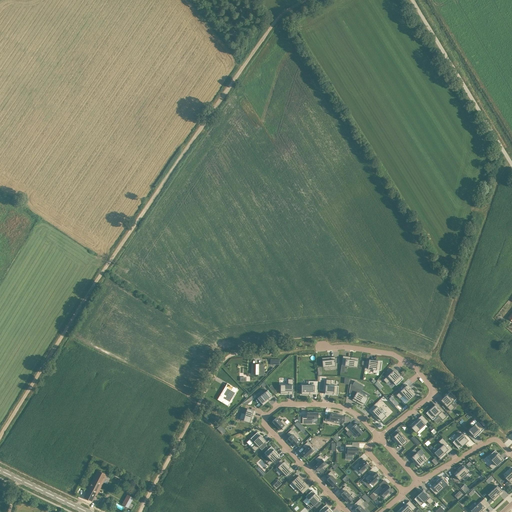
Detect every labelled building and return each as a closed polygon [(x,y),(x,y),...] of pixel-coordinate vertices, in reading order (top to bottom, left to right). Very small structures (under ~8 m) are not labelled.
[(343,356),(341,365),(342,365),(357,367),(359,358),(352,357),(351,357),(350,358),(343,357),(343,356)] [(336,366),(335,357),(334,357),(334,358),(330,358),(330,357),(328,357),(322,358),(323,367),(336,366)] [(382,361),(369,359),(368,368),(380,370),(382,361)] [(252,374),(259,374),(259,376),(264,376),(264,368),(263,368),(263,364),(252,364),(252,374)] [(403,379),(398,374),(394,369),(393,370),(383,380),(387,384),(391,380),(396,385),(403,379)] [(280,394),(287,394),(288,394),(288,392),(293,392),(293,394),(293,379),(288,379),(288,384),(280,384),(280,394)] [(325,393),(325,394),(331,395),(338,395),(338,386),(331,385),(331,380),(326,379),(325,393)] [(317,393),(317,394),(318,394),(318,385),(301,385),(301,394),(308,394),(310,394),(310,393),(317,393)] [(406,386),(407,385),(396,395),(400,399),(404,395),(409,400),(416,394),(411,389),(410,388),(409,389),(406,386)] [(219,400),(224,403),(226,400),(230,403),(238,390),(233,387),(231,390),(226,387),(219,400)] [(263,405),(268,401),(270,400),(269,399),(272,397),(273,398),(273,397),(267,390),(257,398),(263,405)] [(456,398),(450,391),(445,396),(441,400),(442,401),(451,411),(455,408),(451,403),(456,398)] [(368,398),(357,392),(352,400),(353,399),(357,401),(356,402),(358,403),(363,406),(368,398)] [(375,417),(379,422),(386,415),(375,404),(368,410),(369,409),(375,415),(374,416),(375,417)] [(435,404),(431,408),(426,413),(432,420),(438,415),(443,420),(447,416),(444,414),(436,405),(435,404)] [(254,411),(256,411),(247,408),(247,409),(243,421),(252,423),(254,417),(254,415),(253,415),(254,411)] [(307,412),(306,412),(307,412),(307,414),(302,414),(302,423),(312,423),(312,418),(318,418),(318,412),(307,412)] [(330,413),(330,415),(326,414),(325,421),(335,422),(335,420),(340,421),(341,415),(342,415),(330,413)] [(415,421),(410,426),(416,433),(428,422),(422,416),(422,415),(421,415),(422,416),(417,421),(416,420),(415,421)] [(280,421),(276,417),(272,421),(280,430),(280,429),(281,428),(283,430),(288,426),(282,419),(280,421)] [(353,425),(351,422),(345,428),(347,431),(349,430),(353,434),(355,432),(358,436),(362,432),(363,432),(355,424),(353,425)] [(468,430),(475,437),(484,429),(478,422),(468,430)] [(216,429),(222,434),(225,430),(220,425),(216,429)] [(397,428),(390,435),(393,437),(392,438),(396,443),(397,444),(398,443),(401,446),(400,447),(400,448),(401,447),(402,446),(407,441),(404,438),(399,432),(400,431),(397,428)] [(298,436),(291,429),(287,434),(290,437),(288,438),(296,446),(300,442),(296,438),(298,436)] [(252,447),(255,451),(266,441),(257,432),(251,438),(256,444),(252,447)] [(453,442),(459,449),(468,440),(462,433),(453,442)] [(452,449),(453,449),(442,438),(438,441),(442,445),(434,453),(441,460),(447,454),(446,453),(451,448),(452,449)] [(310,445),(307,441),(303,446),(306,449),(301,453),(301,454),(305,458),(309,454),(311,456),(315,452),(309,446),(310,445)] [(352,445),(346,444),(346,448),(347,448),(347,456),(353,456),(353,454),(358,454),(358,448),(359,448),(358,448),(352,448),(352,445)] [(280,456),(276,451),(271,446),(264,453),(271,459),(267,463),(269,465),(279,457),(280,456)] [(495,450),(488,456),(493,462),(490,465),(494,469),(504,459),(495,450)] [(410,459),(411,458),(414,461),(413,462),(414,463),(418,468),(425,462),(417,452),(411,458),(410,458),(410,459)] [(323,458),(320,455),(315,459),(318,462),(313,467),(314,467),(318,471),(322,467),(323,469),(327,465),(322,459),(323,458)] [(365,460),(360,464),(358,462),(353,466),(356,469),(357,468),(362,474),(366,470),(365,468),(369,465),(365,460)] [(289,468),(290,467),(289,466),(289,465),(285,461),(284,462),(281,464),(278,467),(287,477),(293,471),(294,470),(293,470),(292,471),(289,468)] [(454,474),(454,473),(453,473),(454,474),(460,480),(469,471),(463,465),(458,469),(457,470),(458,471),(454,474)] [(98,470),(84,498),(92,502),(95,495),(96,496),(107,475),(98,470)] [(337,478),(331,471),(326,475),(328,478),(327,479),(326,479),(334,487),(334,488),(335,487),(339,483),(335,479),(337,478)] [(364,477),(361,480),(365,483),(367,481),(368,480),(372,484),(374,486),(378,482),(376,480),(380,477),(376,473),(376,472),(371,477),(369,474),(365,478),(364,477)] [(309,487),(308,488),(303,482),(304,481),(303,480),(298,475),(292,482),(303,493),(309,488),(310,487),(309,487)] [(441,477),(436,481),(435,482),(436,483),(431,489),(430,488),(429,488),(430,489),(436,495),(447,484),(441,477)] [(388,485),(388,484),(387,484),(388,484),(387,484),(383,489),(380,486),(372,493),(376,496),(380,492),(385,498),(389,494),(388,492),(392,489),(388,485)] [(469,489),(464,484),(461,488),(465,493),(469,489)] [(349,495),(351,493),(345,486),(343,488),(341,490),(340,490),(342,493),(341,494),(348,503),(349,503),(349,502),(352,499),(349,495)] [(497,486),(488,494),(491,498),(493,500),(494,501),(499,497),(500,496),(499,495),(502,492),(503,493),(504,492),(503,492),(499,488),(497,486)] [(311,502),(306,506),(310,509),(321,499),(312,490),(305,496),(311,502)] [(414,499),(421,506),(426,500),(430,504),(434,501),(423,490),(414,499)] [(127,494),(122,504),(128,508),(134,498),(127,494)] [(364,502),(360,498),(354,505),(357,508),(355,509),(357,511),(365,511),(363,510),(365,508),(361,504),(364,502)] [(471,511),(472,511),(482,511),(483,511),(482,511),(489,504),(490,505),(489,504),(484,498),(471,511)] [(410,511),(416,507),(410,501),(409,500),(409,501),(410,502),(404,507),(403,506),(402,507),(397,511),(410,511)]
